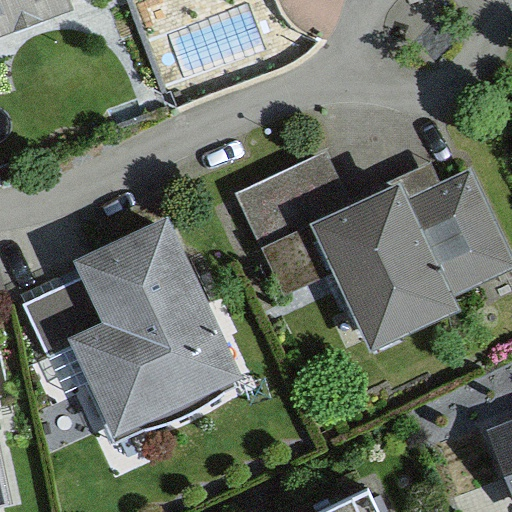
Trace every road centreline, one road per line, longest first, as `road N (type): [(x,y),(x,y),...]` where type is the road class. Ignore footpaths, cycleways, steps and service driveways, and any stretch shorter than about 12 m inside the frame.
road 1 (residential): [(362,76),(86,196),(0,212)]
road 2 (residential): [(494,9),(503,42),(497,72),(472,102),(425,117),(386,103),(362,76)]
